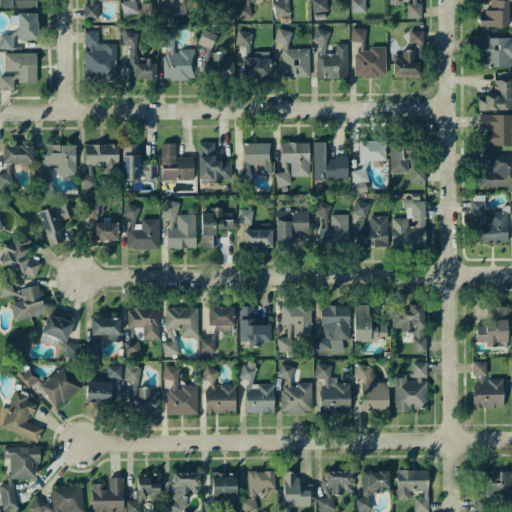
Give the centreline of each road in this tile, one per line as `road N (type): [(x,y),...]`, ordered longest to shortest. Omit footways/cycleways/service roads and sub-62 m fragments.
road 1 (residential): [(446,0),(449,511)]
road 2 (residential): [(447,107),(0,112)]
road 3 (residential): [(511,278),(78,283)]
road 4 (residential): [(511,440),(81,445)]
